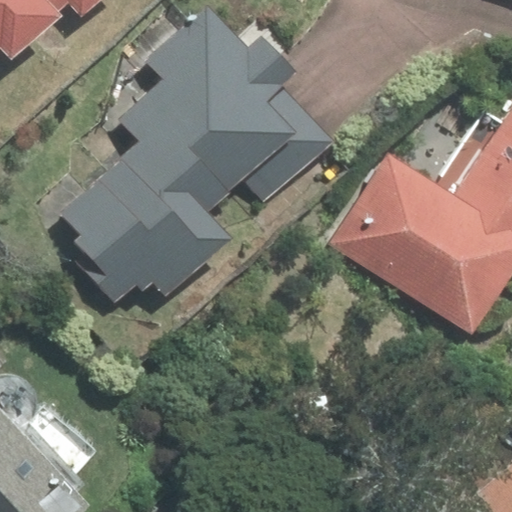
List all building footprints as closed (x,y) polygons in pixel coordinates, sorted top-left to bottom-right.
[(0,0),(0,43),(13,58),(60,16),(56,11),(68,0),(69,0),(82,14),(97,0),(0,0)] [(326,141),(278,89),(294,74),(262,39),(248,52),(208,9),(151,61),(166,78),(121,119),(140,140),(56,217),(87,250),(76,261),(116,304),(150,273),(167,291),(227,235),(205,211),(246,174),(266,196),(326,141)] [(389,153),(332,242),(473,331),(511,268),(511,102),(498,125),(481,114),(437,183),(389,153)] [(0,511),(69,511),(84,499),(76,490),(82,481),(72,475),(95,452),(42,406),(15,431),(0,415),(0,511)] [(511,511),(511,462),(473,498),(485,511),(511,511)]
